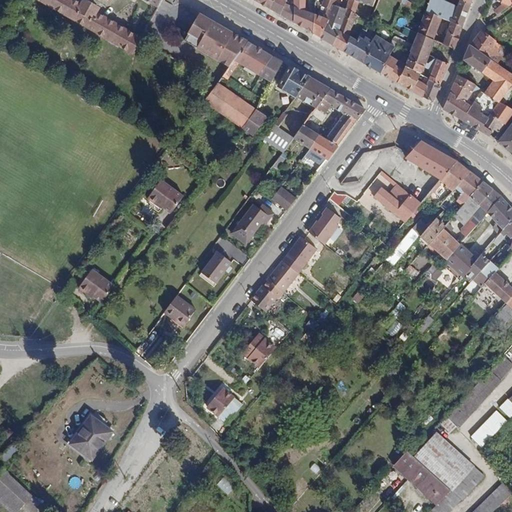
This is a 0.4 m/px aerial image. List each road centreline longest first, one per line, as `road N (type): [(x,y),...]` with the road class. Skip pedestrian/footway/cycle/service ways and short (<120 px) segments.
road 1 (residential): [(165,387),(382,98)]
road 2 (primary): [(212,0),(382,98)]
road 3 (residential): [(0,352),(114,352),(165,387)]
road 4 (residential): [(271,511),(218,447),(159,407)]
road 5 (residential): [(429,123),(481,0)]
road 6 (residential): [(96,511),(159,407)]
